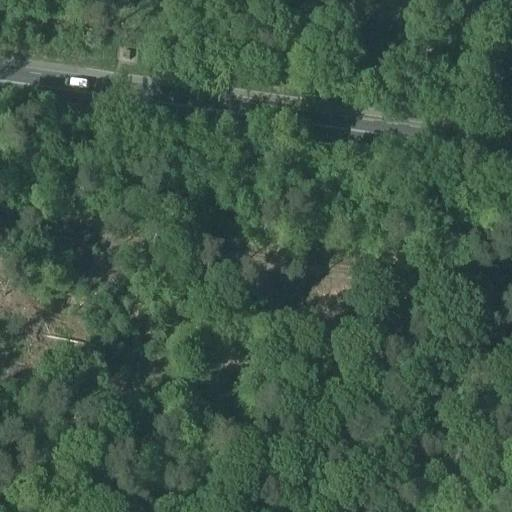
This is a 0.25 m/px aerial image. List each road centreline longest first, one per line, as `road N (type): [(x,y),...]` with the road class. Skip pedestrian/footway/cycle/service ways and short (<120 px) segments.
road 1 (track): [(511,270),(352,253),(320,280),(273,283),(217,270),(184,242),(0,214)]
road 2 (primary): [(511,154),(0,80)]
